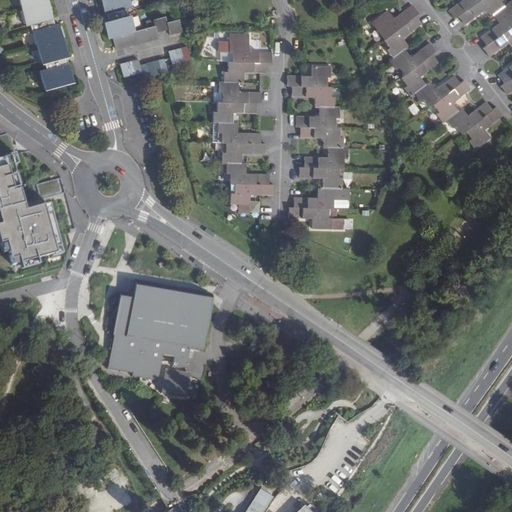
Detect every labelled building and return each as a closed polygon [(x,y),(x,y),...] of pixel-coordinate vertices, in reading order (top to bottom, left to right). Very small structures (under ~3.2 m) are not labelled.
[(39,72),(44,90),(51,88),(73,82),(67,57),(68,56),(59,24),(54,25),(52,18),(53,18),(47,0),(18,0),(25,26),(31,25),(41,63),(44,63),(46,70),(39,72)] [(101,0),(105,15),(103,15),(105,22),(103,22),(108,39),(112,37),(135,31),(131,16),(128,17),(126,9),(133,7),(130,0),(101,0)] [(458,16),(479,0),(462,0),(455,6),(448,11),(455,19),(458,16)] [(493,15),(505,6),(501,0),(479,0),(458,16),(465,24),(475,16),(484,10),(490,18),(493,15)] [(487,46),(511,26),(511,0),(509,3),(505,6),(493,15),(500,23),(487,32),(480,37),(487,46)] [(388,37),(415,16),(419,13),(412,5),(402,13),(394,19),(388,11),(373,23),(379,32),(382,29),(388,37)] [(393,58),(405,49),(409,46),(403,38),(410,32),(421,24),(415,16),(388,37),(384,40),(390,48),(387,50),(393,58)] [(135,31),(112,37),(116,51),(159,39),(157,33),(169,30),(170,35),(183,32),(179,19),(167,23),(165,17),(153,20),(155,26),(135,31)] [(511,46),(511,26),(487,46),(483,48),(489,57),(496,51),(509,42),(511,46)] [(272,53),(259,53),(248,52),(249,42),(249,35),(230,34),(229,41),(229,52),(233,53),(233,62),(267,63),(272,63),(272,53)] [(432,54),(436,51),(430,43),(423,48),(411,57),(405,49),(393,58),(390,61),(397,69),(399,67),(405,75),(432,54)] [(138,59),(120,64),(123,77),(142,73),(143,78),(146,78),(163,73),(174,70),(172,64),(190,59),(187,46),(169,51),(170,57),(140,66),(138,59)] [(511,77),(511,51),(511,53),(511,54),(511,64),(508,67),(497,75),(504,83),(511,77)] [(411,96),(414,93),(426,84),(420,76),(431,67),(438,62),(432,54),(405,75),(401,78),(407,85),(404,88),(411,96)] [(233,62),(228,62),(227,72),(224,72),(223,82),(238,82),(243,83),(243,72),(254,73),(267,73),(267,63),(233,62)] [(311,76),(301,76),(287,76),(287,86),(292,86),(327,87),(327,77),(331,78),(331,66),(312,66),(311,76)] [(460,83),(454,75),(443,83),(436,89),(430,81),(426,84),(414,93),(420,102),(424,99),(429,107),(433,104),(460,83)] [(500,86),(507,95),(511,90),(511,77),(504,83),(500,86)] [(442,122),(446,119),(458,110),(452,103),(463,94),(470,89),(464,80),(460,83),(433,104),(439,112),(437,114),(442,122)] [(223,82),(219,82),(218,93),(222,93),(222,102),(257,103),(262,103),(262,93),(253,93),(238,93),(238,82),(223,82)] [(332,87),(327,87),(292,86),(291,97),(305,97),(315,97),(315,107),(320,107),(335,107),(335,97),(332,97),(332,87)] [(456,126),(462,133),(465,130),(492,110),(492,109),(486,101),(475,110),(468,115),(462,107),(458,110),(446,119),(453,128),(456,126)] [(222,102),(217,102),(217,112),(213,112),(213,123),(218,123),(233,123),(233,113),(248,113),(257,114),(257,103),(222,102)] [(339,107),(335,107),(320,107),(320,117),(305,117),(296,116),(296,127),(300,127),(336,128),(336,118),(339,118),(339,107)] [(484,129),(503,115),(496,107),(492,109),(492,110),(465,130),(471,138),(469,141),(475,149),(490,138),(484,129)] [(218,133),(218,143),(221,143),(226,143),(261,144),(261,133),(247,133),(238,133),(238,123),(233,123),(218,123),(218,133)] [(336,128),(300,127),(300,137),(313,138),(324,138),(324,148),(329,148),(344,148),(344,138),(340,138),(340,128),(336,128)] [(0,221),(1,224),(0,224),(0,244),(2,254),(8,252),(13,269),(20,267),(21,269),(38,265),(36,259),(51,255),(51,257),(62,254),(54,222),(58,221),(56,212),(51,213),(49,204),(64,200),(58,178),(36,184),(40,199),(23,204),(12,165),(17,164),(15,154),(14,148),(11,137),(7,134),(0,135),(0,221)] [(221,153),(221,163),(226,163),(241,164),(241,153),(256,154),(265,154),(265,144),(261,144),(226,143),(226,153),(221,153)] [(328,157),(313,157),(304,157),(304,167),(339,168),(344,168),(344,159),(348,159),(348,148),(344,148),(329,148),(328,157)] [(269,185),(269,184),(269,174),(256,174),(246,174),(246,164),(241,164),(226,163),(226,174),(230,174),(230,184),(234,184),(269,185)] [(339,168),(304,167),(299,167),(299,178),(308,178),(323,178),(323,188),(343,189),(343,178),(339,178),(339,168)] [(250,194),(260,195),(274,195),(274,185),(269,184),(269,185),(234,184),(234,193),(230,193),(230,204),(250,205),(250,194)] [(349,189),(343,189),(323,188),(318,188),(318,198),(307,198),(294,198),(294,208),(329,209),(334,209),(334,199),(349,200),(349,189)] [(329,209),(294,208),(289,207),(289,218),(292,218),(313,218),(313,229),(332,229),(333,218),(329,218),(329,209)] [(118,372),(132,375),(132,378),(139,379),(157,383),(158,379),(164,380),(161,394),(185,398),(189,374),(185,373),(183,373),(184,367),(186,367),(189,350),(201,352),(210,302),(209,302),(210,299),(211,294),(137,280),(136,286),(135,289),(134,289),(133,295),(121,293),(120,296),(120,299),(119,299),(114,327),(115,327),(114,336),(113,342),(109,341),(109,344),(108,347),(112,348),(111,350),(109,365),(110,367),(118,368),(118,372)] [(266,378),(253,376),(250,397),(263,399),(266,378)]
